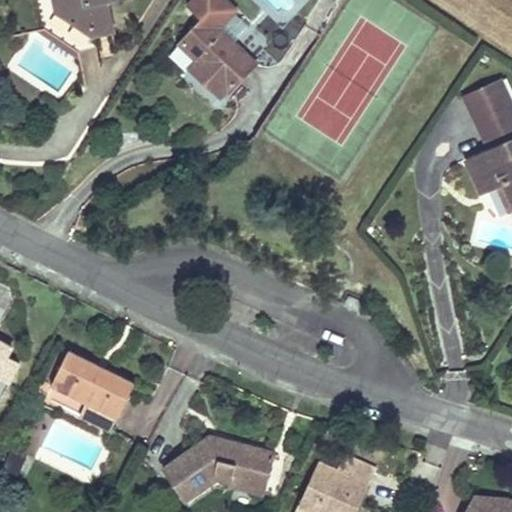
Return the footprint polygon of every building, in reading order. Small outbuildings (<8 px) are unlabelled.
[(33,0),(38,30),(73,54),(98,50),(95,33),(118,30),(112,0),(33,0)] [(239,7),(231,0),(187,0),(185,3),(199,17),(176,42),(194,58),(187,65),(222,96),(228,90),(231,92),(260,61),(222,26),(239,7)] [(511,97),(501,76),(461,95),(486,146),(465,157),(481,190),(503,180),(511,198),(511,97)] [(362,302),(349,296),(344,305),(357,311),(362,302)] [(0,391),(7,396),(13,385),(23,390),(30,380),(43,387),(54,369),(41,361),(46,351),(17,334),(24,321),(0,307),(0,391)] [(96,345),(77,379),(108,394),(147,414),(165,381),(96,345)] [(108,394),(77,379),(69,394),(99,410),(108,394)] [(234,434),(188,468),(210,498),(244,477),(251,480),(261,473),(292,483),(301,454),(234,434)] [(316,458),(301,454),(292,483),(261,473),(251,480),(244,477),(210,498),(214,507),(242,488),(254,495),(260,483),(302,498),(316,458)] [(384,511),(397,486),(347,462),(322,511),(384,511)] [(511,511),(511,500),(487,504),(482,511),(511,511)]
